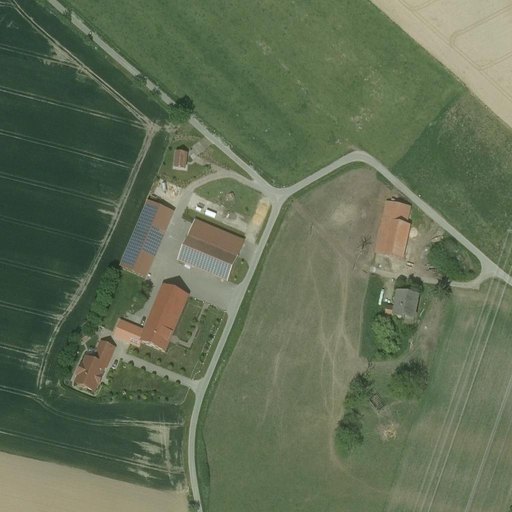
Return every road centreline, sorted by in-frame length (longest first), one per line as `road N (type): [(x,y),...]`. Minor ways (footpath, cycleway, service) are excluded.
road 1 (unclassified): [(285,194),(189,411),(195,511)]
road 2 (unclassified): [(49,0),(285,194)]
road 3 (unclassified): [(285,194),(363,157),(511,283)]
road 4 (unknown): [(268,233),(147,207)]
